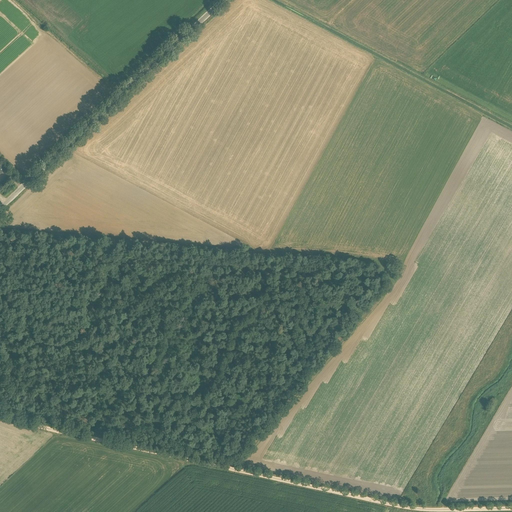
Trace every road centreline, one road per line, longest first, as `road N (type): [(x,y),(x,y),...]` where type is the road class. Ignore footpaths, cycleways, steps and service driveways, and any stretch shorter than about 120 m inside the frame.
road 1 (track): [(229,468),(386,290),(380,267),(0,231)]
road 2 (unclassified): [(0,209),(222,0)]
road 3 (track): [(511,508),(407,508),(229,468)]
road 4 (track): [(229,468),(0,414)]
